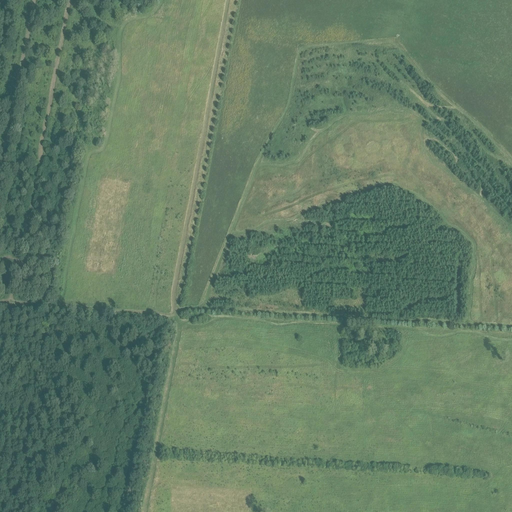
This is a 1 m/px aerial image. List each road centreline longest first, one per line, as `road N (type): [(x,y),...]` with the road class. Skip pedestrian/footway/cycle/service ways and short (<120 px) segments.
road 1 (track): [(143,511),(229,0)]
road 2 (track): [(140,309),(142,348),(112,466),(90,497),(97,511)]
road 3 (track): [(36,0),(0,176)]
road 4 (track): [(0,300),(174,311)]
